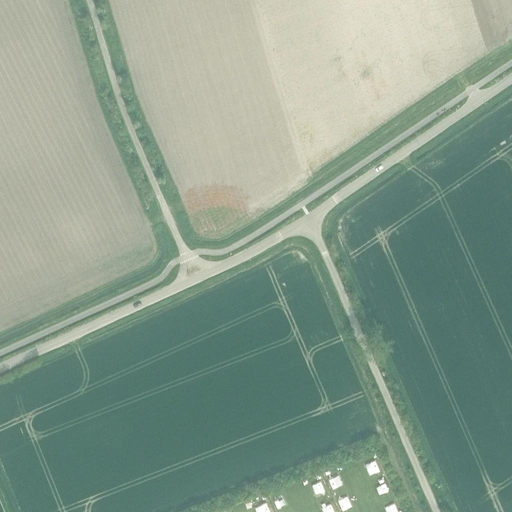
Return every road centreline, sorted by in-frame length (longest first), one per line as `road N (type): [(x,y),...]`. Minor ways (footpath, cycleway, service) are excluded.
road 1 (unclassified): [(436,511),(309,217)]
road 2 (unclassified): [(187,256),(122,108),(91,0)]
road 3 (unclassified): [(309,217),(511,78)]
road 4 (unclassified): [(0,367),(170,290)]
